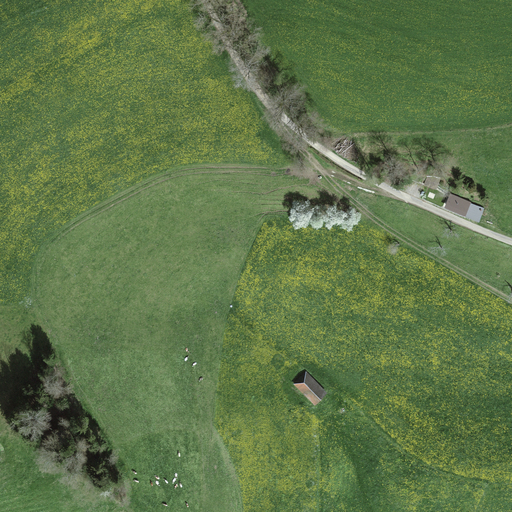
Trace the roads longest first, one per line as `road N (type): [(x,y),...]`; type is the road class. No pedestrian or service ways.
road 1 (unclassified): [(205,0),(248,75),(311,142),(377,182),(511,241)]
road 2 (track): [(261,92),(339,192),(511,301)]
